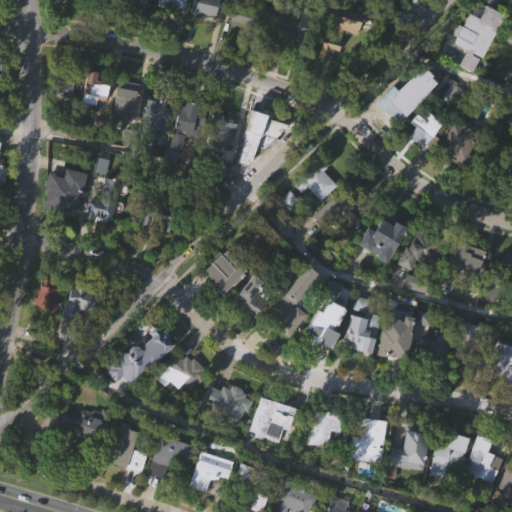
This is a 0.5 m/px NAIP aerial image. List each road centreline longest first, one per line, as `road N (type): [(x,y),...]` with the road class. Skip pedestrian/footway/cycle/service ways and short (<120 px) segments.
road 1 (tertiary): [(0,427),(448,0)]
road 2 (residential): [(0,27),(171,59),(305,97),(332,111),(417,192),(511,223)]
road 3 (residential): [(0,231),(158,278),(223,345),(276,367),(511,412)]
road 4 (residential): [(0,354),(33,136),(29,0)]
road 5 (residential): [(22,411),(34,429),(37,468),(159,511)]
